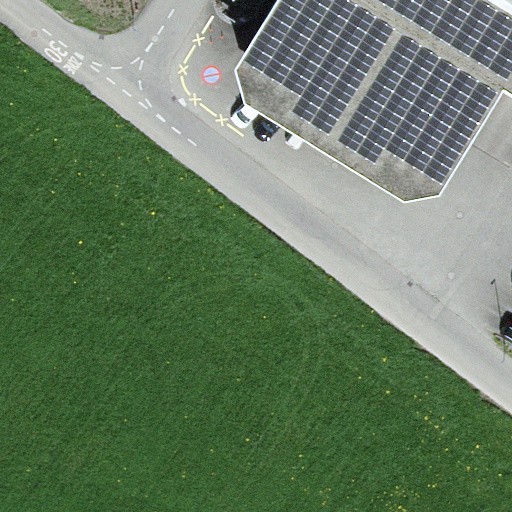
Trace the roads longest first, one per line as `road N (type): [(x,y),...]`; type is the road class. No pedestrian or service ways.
road 1 (unclassified): [(121,80),(511,385)]
road 2 (unclassified): [(12,0),(121,80)]
